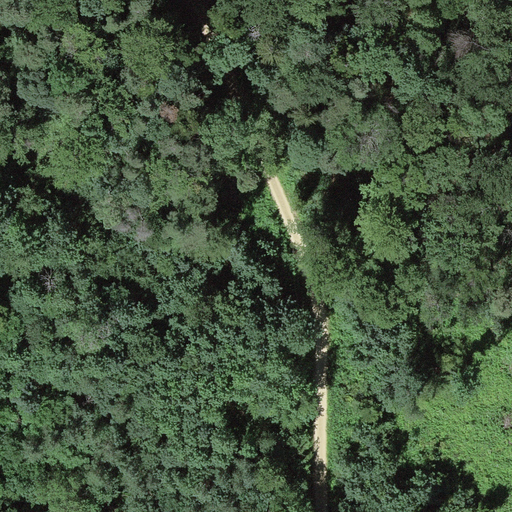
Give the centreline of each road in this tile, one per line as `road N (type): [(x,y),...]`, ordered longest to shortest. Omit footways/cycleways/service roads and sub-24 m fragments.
road 1 (track): [(191,0),(245,114),(309,289),(319,332),(326,511)]
road 2 (track): [(319,332),(403,0)]
